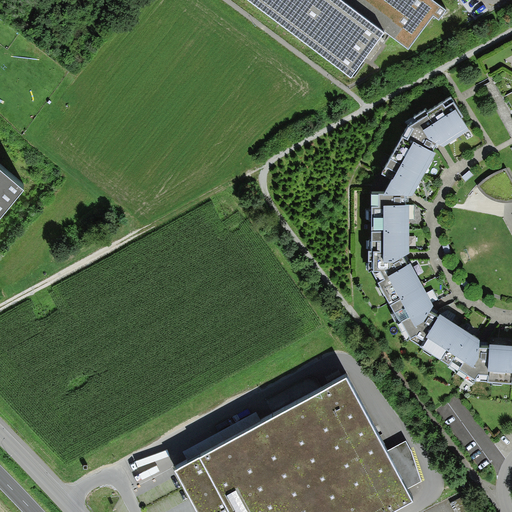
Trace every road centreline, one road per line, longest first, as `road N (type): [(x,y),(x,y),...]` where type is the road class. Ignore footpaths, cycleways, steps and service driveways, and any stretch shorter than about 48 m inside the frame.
road 1 (track): [(511,29),(267,163),(261,189),(503,506)]
road 2 (track): [(395,94),(345,184),(349,308)]
road 3 (track): [(0,308),(156,224)]
